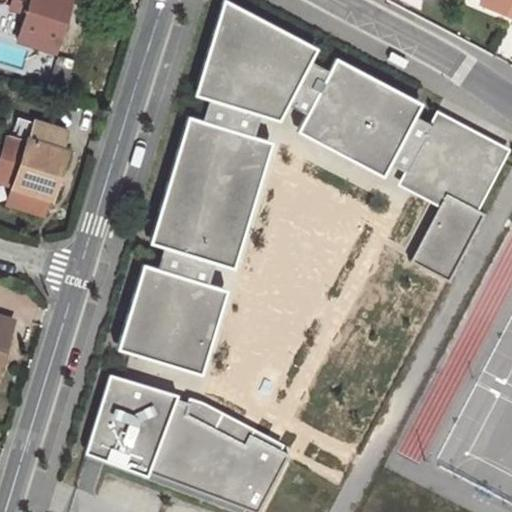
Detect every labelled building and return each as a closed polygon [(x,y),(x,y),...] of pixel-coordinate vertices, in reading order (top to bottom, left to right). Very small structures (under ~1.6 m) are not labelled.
[(21,0),(19,8),(28,11),(21,39),(58,51),(72,0),(21,0)] [(222,0),(194,93),(209,97),(260,113),(280,119),(288,102),(310,60),(317,47),(227,0),(222,0)] [(511,0),(495,0),(493,8),(511,15),(511,0)] [(337,57),(330,70),(308,112),(298,130),(384,175),(391,162),(416,113),(423,102),(337,57)] [(330,70),(310,60),(288,102),(308,112),(330,70)] [(202,120),(253,135),(260,113),(209,97),(202,120)] [(438,111),(432,122),(407,170),(400,184),(441,206),(448,194),(476,209),(508,148),(438,111)] [(432,122),(416,113),(391,162),(407,170),(432,122)] [(150,241),(164,246),(214,261),(234,267),(272,141),(253,135),(202,120),(188,115),(150,241)] [(0,180),(14,185),(9,202),(45,213),(51,196),(65,149),(62,148),(67,130),(34,120),(22,116),(17,135),(9,132),(0,162),(0,180)] [(448,194),(441,206),(412,261),(448,280),(484,213),(476,209),(448,194)] [(157,269),(207,284),(214,261),(164,246),(157,269)] [(227,290),(207,284),(157,269),(142,264),(117,348),(201,374),(227,290)] [(0,366),(13,322),(0,318),(0,366)] [(148,472),(175,400),(177,396),(109,374),(84,453),(147,476),(148,472)] [(189,399),(188,404),(185,415),(244,444),(248,434),(279,451),(283,445),(202,403),(189,399)] [(188,404),(175,400),(148,472),(252,511),(258,511),(287,455),(279,451),(248,434),(244,444),(185,415),(188,404)]
